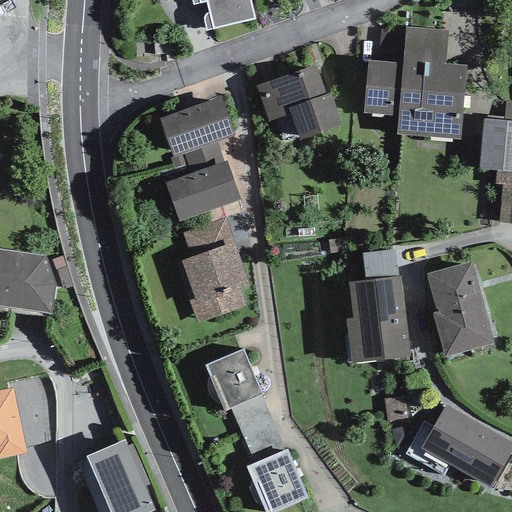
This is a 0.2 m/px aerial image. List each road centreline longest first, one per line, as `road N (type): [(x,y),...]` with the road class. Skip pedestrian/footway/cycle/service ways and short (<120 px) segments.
road 1 (tertiary): [(196,511),(107,291),(72,110)]
road 2 (residential): [(390,0),(72,110)]
road 3 (residential): [(0,352),(41,354),(60,376),(66,511)]
